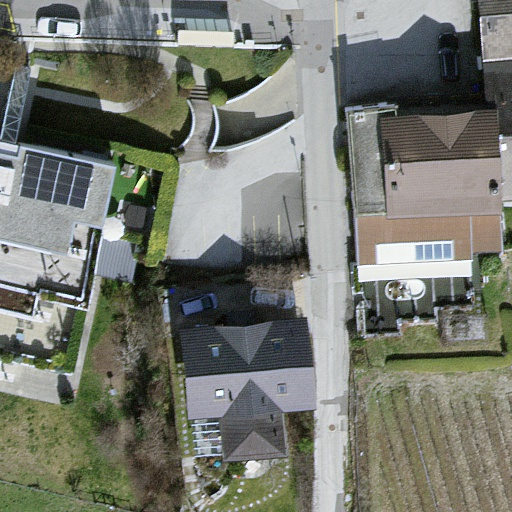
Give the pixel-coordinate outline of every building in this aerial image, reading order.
[(511,0),(468,0),(474,58),(511,53),(511,0)] [(511,197),(511,53),(474,58),(479,95),(486,200),(511,197)] [(486,200),(479,95),(336,105),(348,272),(490,263),(486,200)] [(143,164),(0,130),(0,359),(56,373),(91,227),(126,235),(143,164)] [(296,300),(166,310),(175,415),(220,412),(224,460),(283,455),(279,403),(304,401),(296,300)] [(189,421),(191,456),(220,454),(218,419),(189,421)]
